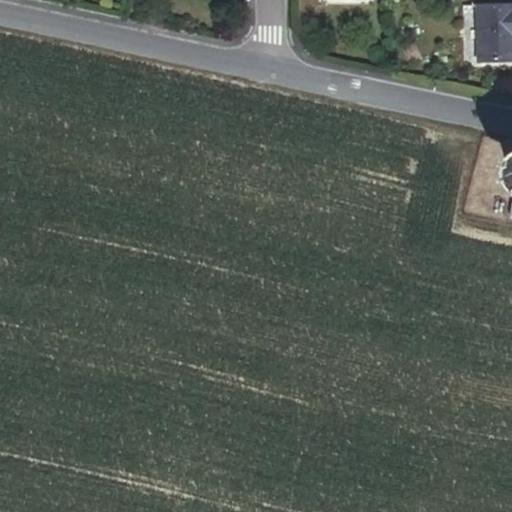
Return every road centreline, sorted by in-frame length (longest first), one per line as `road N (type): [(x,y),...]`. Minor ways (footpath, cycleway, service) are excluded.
road 1 (residential): [(0,14),(269,71)]
road 2 (residential): [(269,71),(511,119)]
